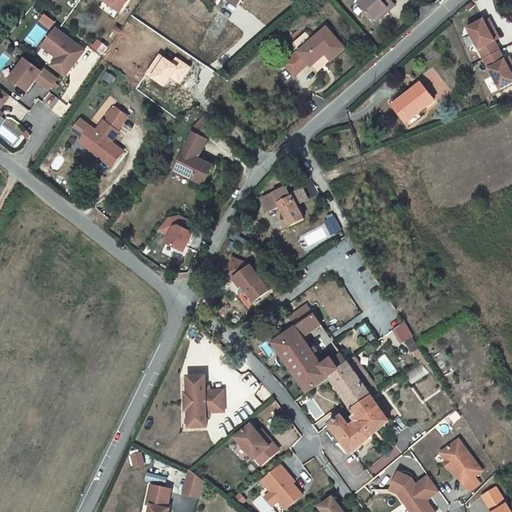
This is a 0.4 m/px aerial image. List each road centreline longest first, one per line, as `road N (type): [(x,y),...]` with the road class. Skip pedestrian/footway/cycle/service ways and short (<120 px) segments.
road 1 (residential): [(459,0),(263,172),(237,201),(191,293)]
road 2 (residential): [(184,313),(87,511)]
road 3 (unknown): [(241,351),(329,270),(349,271),(390,330)]
road 4 (residential): [(15,169),(176,296)]
road 5 (residential): [(307,429),(193,308)]
